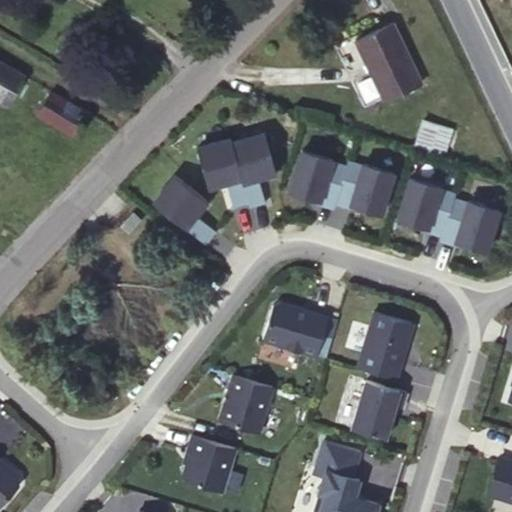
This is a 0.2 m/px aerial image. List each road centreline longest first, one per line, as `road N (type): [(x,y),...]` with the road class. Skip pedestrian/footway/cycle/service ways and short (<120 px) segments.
road 1 (residential): [(466,302),(302,247),(260,253),(100,461)]
road 2 (residential): [(273,0),(0,286)]
road 3 (residential): [(407,511),(459,355),(466,302)]
road 4 (residential): [(511,127),(453,0)]
road 5 (residential): [(0,378),(100,461)]
